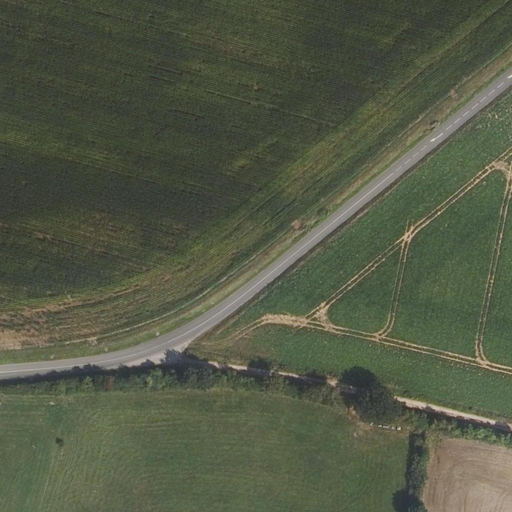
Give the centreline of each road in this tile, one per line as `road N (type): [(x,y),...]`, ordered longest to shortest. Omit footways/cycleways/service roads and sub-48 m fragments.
road 1 (secondary): [(511,76),(225,312),(154,354),(0,370)]
road 2 (track): [(511,427),(280,374),(162,364),(154,354)]
